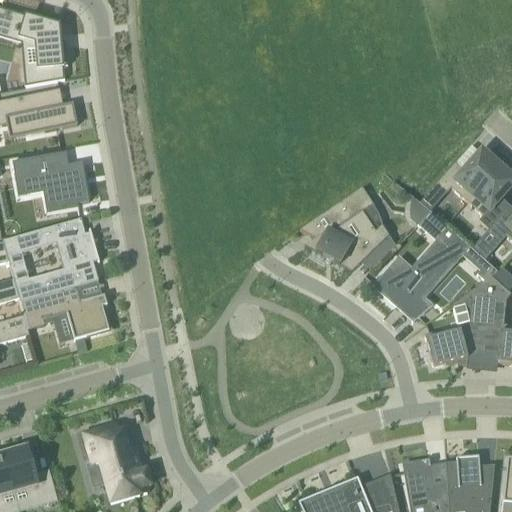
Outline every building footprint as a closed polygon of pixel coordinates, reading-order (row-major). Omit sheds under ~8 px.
[(0,35),(36,46),(38,69),(23,70),(24,90),(64,83),(63,69),(67,69),(66,58),(65,45),(61,44),(59,43),(58,37),(60,37),(59,28),(18,16),(0,11),(0,35)] [(44,95),(0,104),(0,128),(6,128),(26,124),(29,138),(77,128),(72,106),(62,108),(47,111),(44,95)] [(67,154),(12,164),(15,181),(25,179),(28,196),(46,193),(47,203),(64,200),(66,208),(90,204),(89,197),(87,198),(81,167),(69,169),(67,154)] [(437,186),(447,195),(451,191),(466,205),(500,167),(490,157),(488,160),(481,154),(463,174),(454,166),(437,186)] [(511,176),(500,167),(466,205),(482,219),(478,224),(488,233),(506,213),(497,204),(511,187),(511,181),(508,178),(511,176)] [(351,275),(388,239),(381,229),(375,235),(362,215),(374,209),(361,191),(299,233),(315,242),(304,250),(351,275)] [(429,215),(435,208),(425,199),(419,206),(429,215)] [(511,218),(506,213),(488,233),(498,242),(502,237),(511,245),(511,218)] [(470,251),(430,216),(417,229),(418,229),(419,228),(437,244),(403,283),(390,272),(375,289),(373,286),(372,287),(400,312),(402,310),(416,323),(432,308),(421,299),(459,256),(462,259),(470,251)] [(16,240),(2,244),(3,245),(5,255),(19,251),(20,257),(59,246),(67,271),(28,282),(14,286),(19,302),(20,306),(76,290),(98,284),(93,265),(97,264),(97,265),(99,265),(98,261),(97,261),(93,248),(92,245),(97,243),(96,242),(93,243),(87,245),(84,237),(81,223),(80,222),(16,240)] [(479,243),(471,252),(484,264),(492,255),(479,243)] [(0,267),(8,265),(5,255),(3,245),(0,246),(0,267)] [(496,275),(487,266),(476,278),(483,284),(491,279),(496,275)] [(443,338),(442,333),(424,338),(432,370),(447,366),(467,368),(468,355),(484,356),(484,354),(491,280),(491,279),(483,284),(467,297),(471,302),(469,324),(456,327),(458,334),(443,338)] [(511,335),(511,336),(511,334),(511,328),(503,328),(506,303),(511,298),(491,280),(484,354),(498,355),(497,366),(511,368),(511,335)] [(0,307),(19,302),(14,286),(13,282),(0,285),(0,307)] [(76,290),(20,306),(23,319),(27,333),(44,328),(42,323),(53,320),(66,317),(74,343),(82,340),(93,337),(109,333),(105,319),(102,309),(105,308),(107,308),(105,303),(104,298),(101,299),(80,305),(76,290)] [(0,346),(29,339),(27,333),(23,319),(0,325),(0,346)] [(82,340),(74,343),(77,355),(86,353),(82,340)] [(145,490),(150,488),(146,473),(141,474),(139,468),(137,469),(135,460),(136,460),(134,452),(127,454),(122,434),(117,435),(115,428),(83,437),(92,467),(99,465),(110,506),(147,496),(145,490)] [(7,456),(2,457),(13,496),(27,492),(30,502),(39,499),(41,509),(57,504),(49,473),(34,477),(26,450),(22,452),(21,448),(6,452),(7,456)] [(0,509),(3,509),(0,500),(0,499),(13,496),(2,457),(0,457),(0,509)] [(489,511),(494,468),(493,468),(491,487),(480,488),(479,469),(478,459),(455,461),(456,465),(445,466),(447,489),(448,511),(489,511)] [(511,511),(511,460),(507,460),(503,504),(511,505),(511,511)] [(448,511),(447,489),(432,491),(428,469),(429,468),(428,463),(421,464),(421,465),(413,466),(403,468),(410,510),(426,507),(427,511),(448,511)] [(398,511),(390,477),(360,489),(359,485),(338,494),(339,494),(324,500),(323,497),(303,505),(305,511),(398,511)]
